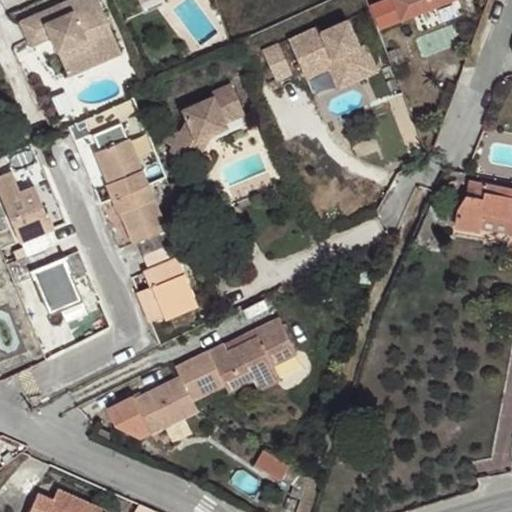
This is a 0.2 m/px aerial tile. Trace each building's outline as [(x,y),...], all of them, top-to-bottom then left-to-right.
[(99,49),(94,38),(112,31),(101,8),(96,10),(91,0),(68,0),(67,1),(19,22),(30,45),(50,36),(63,64),(99,49)] [(101,8),(97,0),(91,0),(96,10),(101,8)] [(392,0),(400,21),(452,0),(392,0)] [(318,25),(288,38),(302,70),(326,60),(324,56),(330,53),(342,80),(358,74),(360,78),(377,71),(365,43),(359,46),(347,19),(320,30),(318,25)] [(121,53),(112,31),(94,38),(99,49),(63,64),(68,75),(121,53)] [(262,49),(275,79),(290,72),(278,42),(262,49)] [(326,60),(302,70),(305,77),(328,67),(337,88),(360,78),(358,74),(342,80),(330,53),(324,56),(326,60)] [(226,126),(224,121),(244,113),(231,83),(211,92),(212,96),(182,109),(186,119),(180,131),(172,126),(163,141),(172,146),(169,151),(185,159),(194,142),(195,139),(226,126)] [(147,184),(127,138),(126,138),(120,123),(93,135),(99,149),(94,151),(107,182),(106,183),(112,199),(147,184)] [(151,134),(136,138),(144,171),(158,167),(151,134)] [(194,164),(202,146),(194,142),(185,159),(194,164)] [(17,165),(21,184),(40,181),(37,161),(17,165)] [(54,227),(48,211),(46,212),(34,185),(20,191),(12,171),(0,176),(0,196),(19,241),(22,240),(24,246),(28,254),(54,244),(48,229),(54,227)] [(296,193),(289,178),(274,184),(280,199),(296,193)] [(511,189),(489,186),(471,183),(469,196),(461,210),(458,227),(480,231),(480,229),(482,214),(511,219),(511,189)] [(166,229),(147,184),(112,199),(118,213),(121,212),(133,242),(136,241),(142,256),(170,245),(165,230),(166,229)] [(431,232),(441,209),(433,206),(423,228),(431,232)] [(511,219),(482,214),(480,229),(511,234),(511,219)] [(230,232),(224,217),(202,226),(208,241),(230,232)] [(431,232),(423,228),(417,242),(425,246),(431,232)] [(82,299),(70,273),(73,272),(66,256),(60,258),(54,244),(28,254),(31,263),(33,269),(30,270),(48,313),(82,299)] [(197,303),(178,258),(177,258),(170,245),(142,256),(148,270),(143,272),(149,286),(149,287),(151,286),(164,316),(164,318),(197,303)] [(28,254),(24,246),(16,250),(20,258),(28,254)] [(31,263),(28,254),(20,258),(23,266),(31,263)] [(164,316),(151,286),(149,287),(149,286),(137,291),(149,321),(164,316)] [(88,313),(82,299),(60,308),(66,322),(88,313)] [(229,351),(283,324),(280,318),(225,344),(229,351)] [(281,379),(273,365),(298,353),(283,324),(229,351),(225,344),(177,367),(182,377),(194,401),(226,385),(230,391),(254,379),(259,391),(281,379)] [(199,411),(194,401),(182,377),(136,399),(134,396),(109,408),(117,425),(142,438),(199,411)] [(290,465),(264,449),(255,464),(282,479),(290,465)] [(308,476),(290,465),(282,479),(293,486),(290,496),(301,499),(308,476)] [(108,511),(57,490),(52,500),(37,494),(28,511),(108,511)]
